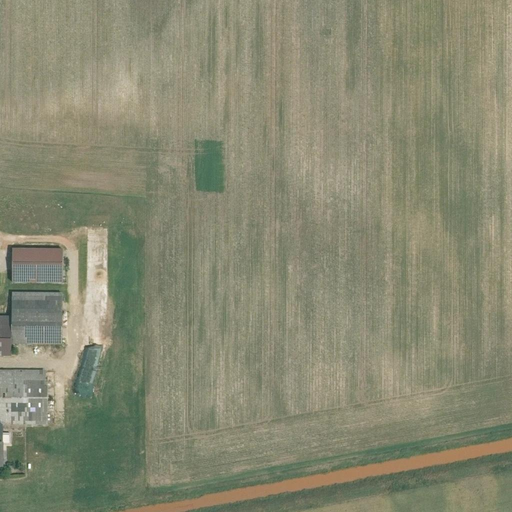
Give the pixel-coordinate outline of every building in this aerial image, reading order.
[(108,228),(90,228),(90,276),(108,276),(108,228)] [(63,283),(63,248),(11,248),(11,283),(63,283)] [(11,292),(11,315),(11,344),(62,344),(62,292),(11,292)] [(11,315),(0,315),(0,355),(10,356),(11,344),(11,315)] [(87,329),(103,330),(103,316),(87,315),(87,329)] [(45,370),(0,370),(0,440),(3,441),(3,425),(47,425),(48,385),(45,385),(45,370)]
